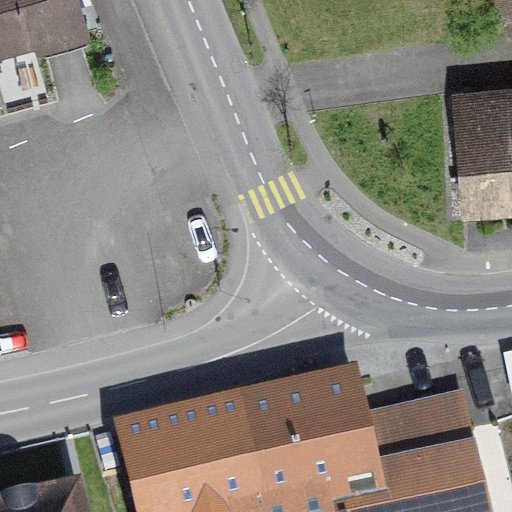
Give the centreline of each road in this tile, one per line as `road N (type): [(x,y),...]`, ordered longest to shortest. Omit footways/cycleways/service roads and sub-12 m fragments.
road 1 (tertiary): [(0,407),(180,371),(247,346),(314,306),(344,274)]
road 2 (secondary): [(188,0),(268,193),(303,244),(344,274)]
road 3 (secondary): [(344,274),(407,301),(471,312),(511,306)]
